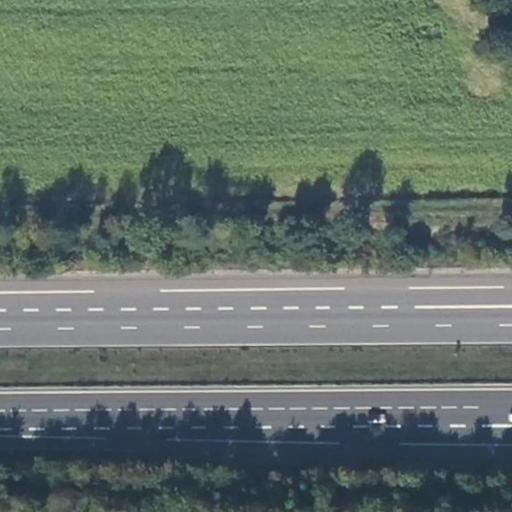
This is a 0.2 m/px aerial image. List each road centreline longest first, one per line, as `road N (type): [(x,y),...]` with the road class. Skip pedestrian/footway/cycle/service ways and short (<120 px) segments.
road 1 (trunk): [(0,419),(511,435)]
road 2 (trunk): [(511,296),(0,312)]
road 3 (trunk): [(511,322),(0,326)]
road 4 (trunk): [(0,413),(511,409)]
